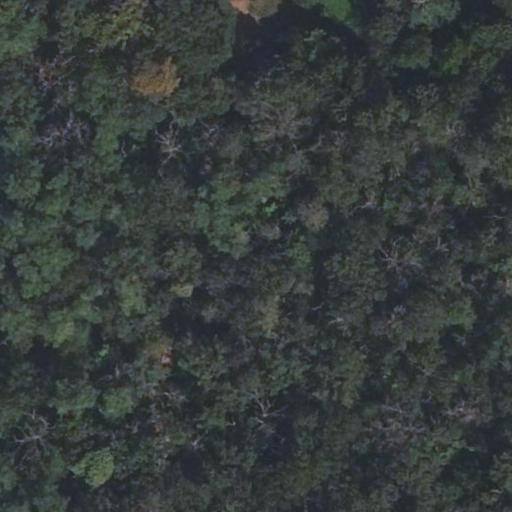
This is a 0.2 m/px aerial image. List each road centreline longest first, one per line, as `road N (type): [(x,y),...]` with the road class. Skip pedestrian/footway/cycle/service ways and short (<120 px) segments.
road 1 (track): [(0,80),(198,0)]
road 2 (unknown): [(141,0),(0,59)]
